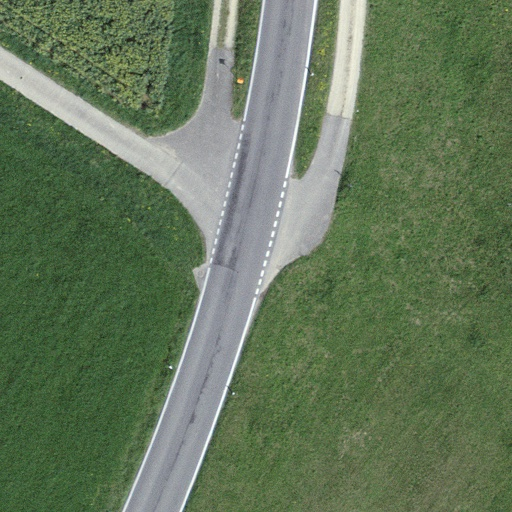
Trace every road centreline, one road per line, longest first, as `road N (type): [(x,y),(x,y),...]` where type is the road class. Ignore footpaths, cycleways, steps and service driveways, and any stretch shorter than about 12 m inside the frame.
road 1 (tertiary): [(290,0),(247,231),(152,511)]
road 2 (track): [(349,0),(341,93),(310,237),(247,231),(200,195)]
road 3 (track): [(200,195),(0,66)]
road 4 (track): [(200,195),(227,0)]
